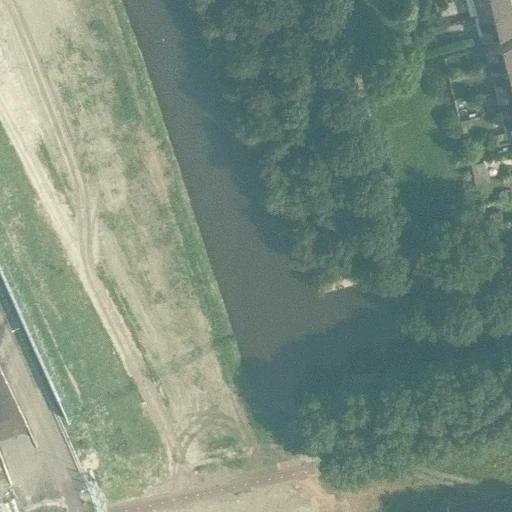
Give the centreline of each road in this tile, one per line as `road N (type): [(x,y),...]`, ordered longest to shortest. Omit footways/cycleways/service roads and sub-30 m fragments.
road 1 (motorway): [(73,511),(0,327)]
road 2 (motorway): [(42,511),(0,387)]
